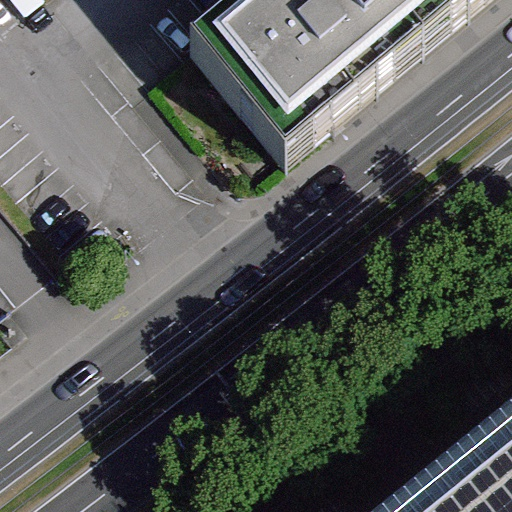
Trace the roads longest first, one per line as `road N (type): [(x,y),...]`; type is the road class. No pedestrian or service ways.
road 1 (primary): [(511,46),(0,454)]
road 2 (primary): [(79,511),(511,172)]
